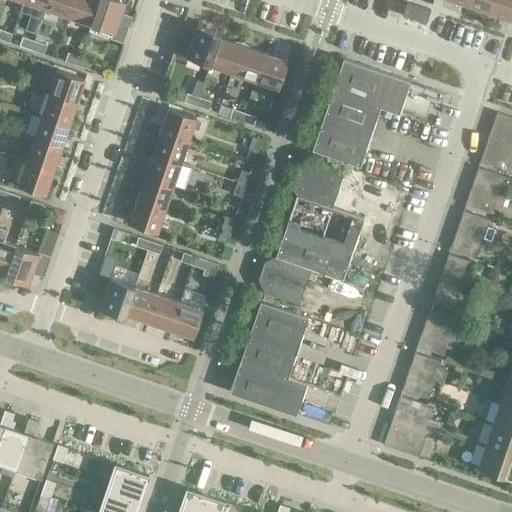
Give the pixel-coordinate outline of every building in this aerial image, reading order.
[(73,0),(47,0),(45,8),(68,16),(73,0)] [(73,0),(68,16),(91,23),(98,0),(73,0)] [(123,0),(98,0),(91,23),(88,31),(108,38),(111,36),(110,38),(123,43),(131,18),(120,14),(125,0),(123,0)] [(490,0),(467,0),(466,4),(486,11),(490,0)] [(511,3),(511,0),(490,0),(486,11),(507,18),(511,3)] [(402,15),(426,23),(430,10),(407,1),(402,15)] [(197,25),(193,36),(181,33),(175,52),(209,64),(219,36),(220,37),(221,33),(197,25)] [(0,28),(0,38),(9,42),(12,33),(0,28)] [(22,36),(19,45),(31,49),(34,41),(22,36)] [(219,36),(209,64),(232,72),(242,44),(220,37),(219,36)] [(46,45),(34,41),(31,49),(43,53),(46,45)] [(264,52),(242,44),(232,72),(255,80),(264,52)] [(68,52),(65,61),(77,65),(80,56),(68,52)] [(288,60),(264,52),(255,80),(278,88),(288,60)] [(92,60),(80,56),(77,65),(89,69),(92,60)] [(409,81),(343,58),(332,90),(380,106),(399,112),(409,81)] [(57,69),(49,92),(77,102),(84,78),(57,69)] [(380,106),(332,90),(322,119),(369,135),(380,106)] [(77,102),(49,92),(41,115),(69,125),(77,102)] [(187,93),(184,101),(196,106),(199,97),(187,93)] [(211,101),(199,97),(196,106),(208,110),(211,101)] [(169,107),(161,131),(188,140),(196,117),(169,107)] [(232,108),(229,117),(241,121),(244,112),(232,108)] [(256,116),(244,112),(241,121),(253,125),(256,116)] [(511,116),(497,112),(492,124),(511,131),(511,116)] [(69,125),(41,115),(33,138),(61,147),(69,125)] [(369,135),(322,119),(312,149),(359,165),(369,135)] [(511,131),(492,124),(488,137),(511,144),(511,131)] [(188,140),(161,131),(153,153),(180,163),(188,140)] [(248,148),(257,151),(261,139),(252,136),(248,148)] [(511,144),(488,137),(484,149),(510,158),(510,159),(511,159),(511,144)] [(61,147),(33,138),(26,161),(53,170),(61,147)] [(510,158),(484,149),(480,161),(506,170),(510,159),(510,158)] [(180,163),(153,153),(145,176),(173,185),(180,163)] [(310,158),(297,165),(294,173),(338,188),(344,170),(310,158)] [(53,170),(26,161),(18,184),(45,193),(53,170)] [(504,176),(478,167),(473,179),(500,188),(502,183),(504,176)] [(241,169),(237,181),(246,184),(250,172),(241,169)] [(290,183),(297,195),(297,194),(332,206),(338,188),(294,173),(290,183)] [(173,185),(145,176),(137,199),(165,208),(173,185)] [(500,188),(473,179),(469,192),(496,201),(498,194),(500,188)] [(246,184),(237,181),(233,193),(242,196),(246,184)] [(509,186),(502,183),(500,188),(498,194),(505,197),(509,186)] [(20,196),(8,192),(5,200),(17,204),(20,196)] [(496,201),(469,192),(465,204),(491,213),(494,206),(501,208),(505,197),(498,194),(496,201)] [(363,217),(332,206),(297,194),(297,195),(287,225),(352,247),(363,217)] [(165,208),(137,199),(129,222),(157,231),(165,208)] [(43,204),(31,200),(28,208),(40,213),(43,204)] [(489,219),(463,210),(459,222),(485,232),(489,219)] [(225,215),(221,227),(230,230),(234,218),(225,215)] [(485,232),(459,222),(454,235),(481,244),(485,232)] [(287,225),(277,255),(276,255),(311,267),(342,278),(352,247),(287,225)] [(0,227),(0,270),(5,272),(6,272),(15,244),(4,240),(7,230),(0,227)] [(230,230),(221,227),(217,239),(226,242),(230,230)] [(19,232),(15,244),(6,272),(5,272),(4,275),(28,283),(32,272),(43,276),(50,256),(26,248),(30,236),(19,232)] [(481,244),(454,235),(450,247),(477,256),(481,244)] [(150,240),(138,236),(135,245),(147,249),(150,240)] [(162,245),(150,240),(147,249),(159,253),(162,245)] [(195,256),(183,252),(180,260),(192,265),(195,256)] [(475,262),(448,253),(444,265),(470,275),(475,262)] [(264,260),(261,270),(305,285),(311,267),(276,255),(277,255),(264,260)] [(218,264),(195,256),(192,265),(204,269),(202,275),(213,279),(218,264)] [(470,275),(444,265),(440,278),(466,287),(470,275)] [(261,270),(258,278),(264,291),(298,303),(305,285),(261,270)] [(92,293),(104,297),(100,308),(124,316),(125,313),(124,313),(134,285),(99,273),(92,293)] [(466,287),(440,278),(435,290),(462,299),(466,287)] [(157,293),(134,285),(124,313),(125,313),(147,321),(157,293)] [(462,299),(435,290),(431,303),(458,312),(462,299)] [(179,300),(157,293),(147,321),(170,328),(179,300)] [(203,308),(179,300),(170,328),(193,336),(203,308)] [(260,301),(250,330),(297,346),(307,317),(260,301)] [(456,317),(429,308),(425,321),(451,330),(453,325),(456,317)] [(451,330),(425,321),(421,333),(447,342),(449,336),(451,330)] [(451,330),(449,336),(456,339),(460,327),(453,325),(451,330)] [(297,346),(250,330),(240,360),(287,376),(297,346)] [(447,342),(421,333),(416,346),(443,355),(445,348),(447,342)] [(447,342),(445,348),(453,350),(456,339),(449,336),(447,342)] [(441,361),(414,352),(410,364),(437,373),(434,380),(442,382),(446,371),(438,368),(441,361)] [(306,383),(287,376),(240,360),(229,391),(296,414),(306,383)] [(437,373),(410,364),(406,376),(432,385),(434,380),(437,373)] [(432,385),(406,376),(402,389),(428,398),(432,385)] [(511,381),(507,380),(500,402),(511,405),(511,381)] [(426,404),(400,395),(396,407),(422,416),(422,415),(426,404)] [(511,405),(500,402),(492,423),(511,429),(511,405)] [(422,416),(396,407),(391,419),(426,431),(428,425),(431,418),(422,415),(422,416)] [(4,410),(0,421),(0,424),(2,425),(0,429),(0,462),(14,467),(26,433),(23,432),(9,427),(14,413),(4,410)] [(28,417),(23,432),(26,433),(14,467),(40,476),(52,442),(33,436),(38,421),(28,417)] [(442,422),(431,418),(428,425),(439,429),(442,422)] [(426,431),(391,419),(387,431),(422,443),(426,433),(426,431)] [(511,429),(492,423),(485,445),(511,453),(511,429)] [(426,431),(426,433),(437,437),(439,429),(428,425),(426,431)] [(422,443),(387,431),(383,444),(418,456),(422,443)] [(67,447),(58,444),(53,458),(62,461),(67,447)] [(511,453),(485,445),(478,467),(511,478),(511,453)] [(148,475),(114,463),(106,487),(140,499),(148,475)] [(55,482),(46,478),(41,492),(50,495),(55,482)] [(135,511),(140,499),(106,487),(98,511),(100,511),(135,511)] [(220,511),(224,501),(186,489),(178,511),(220,511)] [(50,495),(41,492),(36,506),(45,509),(50,495)]
